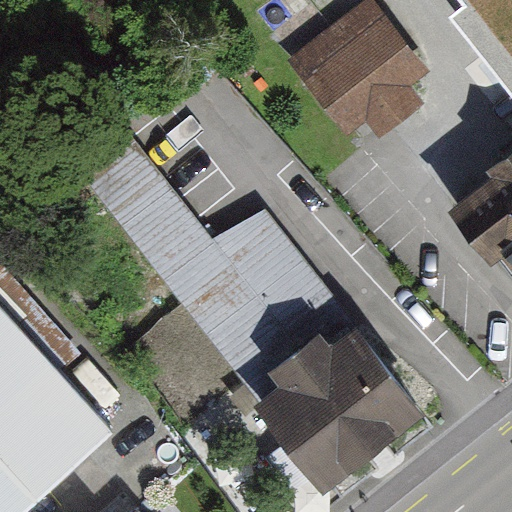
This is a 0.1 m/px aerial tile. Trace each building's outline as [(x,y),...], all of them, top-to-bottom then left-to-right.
[(372,0),(362,0),(291,57),(359,143),(375,129),(435,78),(372,0)] [(511,0),(462,0),(511,61),(511,0)] [(224,248),(108,110),(56,153),(176,297),(259,395),(355,315),(268,212),(224,248)] [(511,173),(471,207),(511,257),(511,173)] [(0,511),(19,511),(115,424),(0,295),(0,511)] [(355,315),(259,395),(331,484),(430,401),(355,315)]
